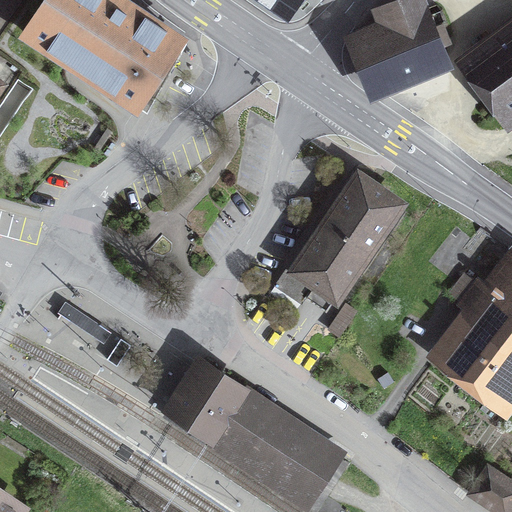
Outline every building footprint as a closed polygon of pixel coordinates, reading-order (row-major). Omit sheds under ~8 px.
[(0,0),(0,11),(9,17),(20,0),(0,0)] [(137,106),(181,39),(120,0),(47,0),(25,33),(137,106)] [(269,0),(286,11),(296,0),(269,0)] [(436,4),(420,11),(416,0),(405,0),(384,9),(391,28),(376,34),(372,24),(356,30),(361,40),(355,42),(374,87),(441,60),(440,58),(447,55),(443,46),(450,43),(443,25),(448,23),(442,9),(436,4)] [(511,34),(472,64),(508,112),(511,109),(511,34)] [(343,196),(284,283),(305,298),(315,284),(336,299),(402,203),(358,173),(343,196)] [(502,400),(511,386),(511,268),(493,293),(466,272),(450,292),(477,313),(444,355),(502,400)] [(267,297),(294,314),(305,298),(278,281),(267,297)] [(112,333),(65,302),(58,313),(104,344),(112,333)] [(339,336),(356,311),(346,304),(329,329),(339,336)] [(131,346),(121,339),(107,359),(117,366),(131,346)] [(198,355),(160,413),(211,447),(209,449),(304,511),(308,511),(349,452),(249,386),(248,388),(198,355)] [(508,511),(511,507),(511,482),(488,466),(471,492),(501,511),(508,511)] [(0,511),(12,511),(15,508),(0,497),(0,511)]
